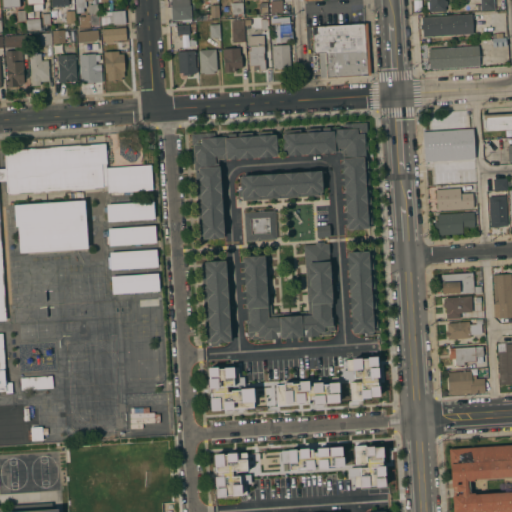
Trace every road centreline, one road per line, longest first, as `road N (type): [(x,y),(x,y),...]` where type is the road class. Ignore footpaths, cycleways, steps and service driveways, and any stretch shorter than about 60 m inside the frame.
road 1 (tertiary): [(193,511),(168,126),(151,88),(147,0)]
road 2 (residential): [(396,94),(0,119)]
road 3 (tertiary): [(408,257),(423,511)]
road 4 (residential): [(417,418),(189,434)]
